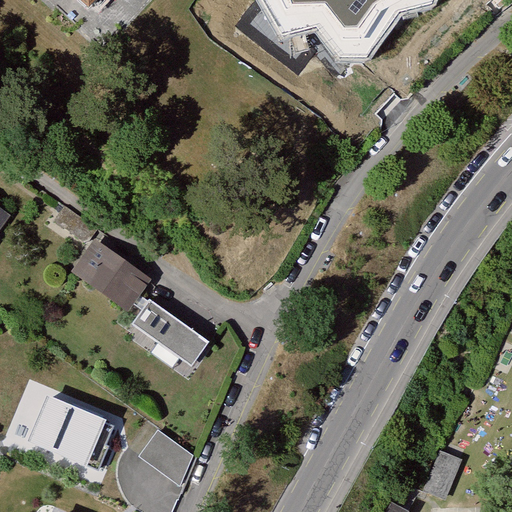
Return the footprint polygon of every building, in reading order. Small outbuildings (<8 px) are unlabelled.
[(255,0),(280,44),(316,33),(341,61),(371,61),(404,14),(436,8),(439,0),(255,0)] [(0,236),(13,219),(0,208),(0,236)] [(156,282),(98,241),(75,274),(132,314),(137,308),(145,314),(136,326),(196,370),(214,345),(154,301),(152,304),(144,298),(156,282)] [(120,435),(49,405),(30,451),(101,480),(120,435)] [(448,471),(444,469),(428,506),(433,508),(448,471)]
